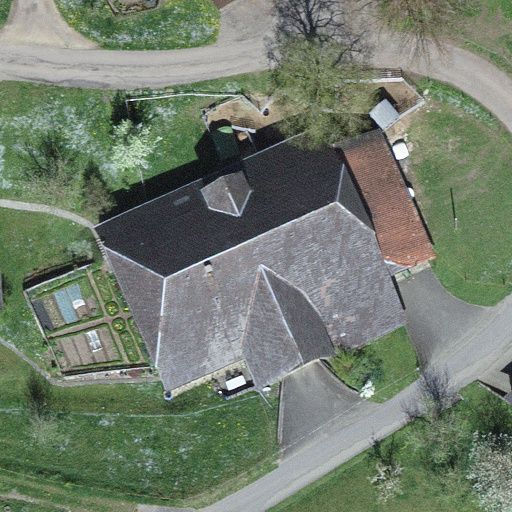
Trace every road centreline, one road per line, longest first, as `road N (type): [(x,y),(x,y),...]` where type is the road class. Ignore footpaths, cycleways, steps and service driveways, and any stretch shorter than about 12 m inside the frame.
road 1 (residential): [(511,115),(485,87),(397,55),(319,49),(142,80),(0,72)]
road 2 (residential): [(231,511),(511,336)]
